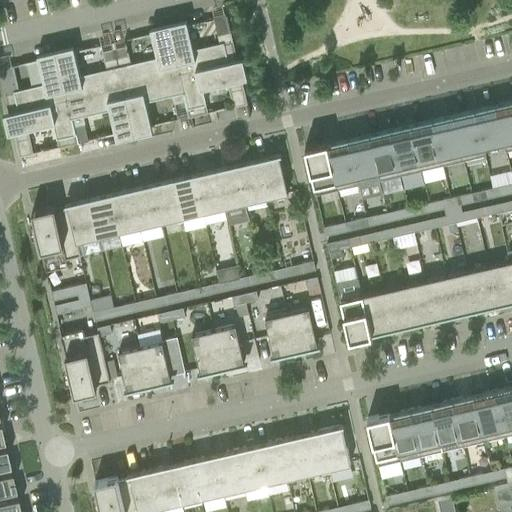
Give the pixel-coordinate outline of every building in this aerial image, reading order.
[(185,19),(168,23),(169,29),(179,73),(235,60),(225,17),(225,18),(224,18),(214,20),(217,35),(219,43),(192,50),(187,26),(187,25),(185,19)] [(179,73),(169,29),(168,23),(149,28),(151,33),(152,34),(157,58),(130,64),(128,55),(117,58),(116,58),(123,86),(179,73)] [(66,99),(123,86),(116,58),(115,58),(104,61),(106,70),(79,76),(74,52),(74,51),(73,45),(55,49),(66,99)] [(12,65),(0,68),(0,74),(9,112),(66,99),(55,49),(36,54),(38,59),(12,65)] [(236,59),(179,73),(189,116),(207,112),(201,88),(227,82),(233,106),(247,103),(245,95),(241,79),(247,78),(242,58),(236,59)] [(179,73),(123,86),(133,130),(134,135),(152,131),(150,126),(150,124),(145,101),(171,94),(173,103),(182,101),(185,100),(179,73)] [(123,86),(66,99),(72,126),(73,126),(76,125),(84,124),(83,115),(109,109),(115,132),(115,134),(116,139),(134,135),(133,130),(123,86)] [(9,112),(3,113),(8,133),(13,131),(13,132),(19,156),(32,153),(27,128),(53,122),(58,147),(76,143),(72,126),(66,99),(9,112)] [(511,99),(495,103),(496,107),(504,142),(506,150),(511,148),(511,99)] [(495,103),(474,108),(474,109),(483,147),(504,142),(496,107),(495,103)] [(474,108),(453,113),(454,117),(463,160),(484,155),(483,147),(474,109),(474,108)] [(453,113),(432,118),(442,165),(463,160),(454,117),(453,113)] [(432,118),(410,123),(411,127),(421,170),(442,165),(432,118)] [(410,123),(389,127),(390,128),(400,175),(421,170),(411,127),(410,123)] [(389,127),(368,132),(369,137),(377,172),(378,180),(379,179),(400,175),(390,128),(389,127)] [(368,132),(347,137),(348,138),(356,176),(357,176),(377,172),(369,137),(368,132)] [(347,137),(326,142),(327,146),(337,189),(358,184),(359,184),(357,176),(356,176),(348,138),(347,137)] [(315,144),(304,147),(305,147),(307,157),(315,194),(337,189),(327,146),(326,141),(315,144)] [(279,153),(257,158),(257,159),(266,197),(288,192),(284,175),(280,159),(281,159),(279,153)] [(257,158),(236,163),(245,202),(266,197),(257,159),(257,158)] [(236,163),(215,168),(215,169),(224,207),(230,234),(251,230),(245,202),(236,163)] [(215,168),(194,173),(203,212),(224,207),(215,169),(215,168)] [(194,173),(172,178),(182,217),(203,212),(194,173)] [(172,178),(151,182),(160,222),(182,217),(172,178)] [(151,182),(130,187),(139,227),(160,222),(151,182)] [(494,196),(506,194),(504,185),(492,188),(494,196)] [(130,187),(109,192),(118,231),(139,227),(130,187)] [(480,191),(482,199),(494,196),(492,188),(480,191)] [(109,192),(88,197),(88,198),(97,236),(118,231),(109,192)] [(458,196),(450,197),(453,210),(461,208),(458,196)] [(88,197),(64,203),(64,204),(67,204),(67,206),(68,206),(76,241),(77,241),(97,236),(88,198),(88,197)] [(450,197),(429,202),(431,211),(444,208),(445,211),(453,210),(450,197)] [(498,212),(510,209),(508,201),(496,203),(498,212)] [(496,203),(484,206),(486,215),(498,212),(496,203)] [(410,216),(422,213),(420,204),(408,207),(410,216)] [(68,206),(67,206),(55,209),(54,205),(31,210),(34,223),(30,224),(33,236),(37,235),(45,271),(68,266),(66,258),(79,255),(68,206)] [(396,210),(398,219),(410,216),(408,207),(396,210)] [(461,208),(453,210),(456,222),(464,220),(461,208)] [(453,210),(445,211),(447,224),(456,222),(453,210)] [(368,226),(380,223),(378,214),(366,217),(368,226)] [(354,220),(356,229),(368,226),(366,217),(354,220)] [(413,231),(425,229),(423,220),(411,223),(413,231)] [(411,223),(399,226),(401,234),(413,231),(411,223)] [(335,224),(323,227),(325,236),(337,233),(335,224)] [(371,241),(383,238),(381,230),(369,233),(371,241)] [(424,231),(416,234),(420,244),(428,241),(424,231)] [(369,233),(357,235),(359,244),(371,241),(369,233)] [(327,243),(329,251),(341,248),(339,240),(327,243)] [(301,263),(303,272),(315,269),(313,260),(301,263)] [(511,274),(509,260),(488,265),(496,300),(497,304),(511,300),(511,274)] [(488,265),(467,270),(476,309),(497,304),(496,300),(488,265)] [(275,278),(273,270),(261,272),(263,281),(275,278)] [(467,270),(446,275),(454,310),(455,314),(476,309),(467,270)] [(249,275),(251,284),(263,281),(261,272),(249,275)] [(446,275),(425,280),(434,318),(434,319),(455,314),(454,310),(446,275)] [(317,276),(304,279),(306,288),(307,288),(309,295),(320,292),(317,276)] [(221,291),(233,288),(231,279),(219,282),(221,291)] [(425,280),(404,285),(412,320),(413,324),(434,319),(434,318),(425,280)] [(78,294),(78,296),(88,294),(86,282),(50,291),(52,300),(78,294)] [(207,285),(209,294),(221,291),(219,282),(207,285)] [(404,285),(383,289),(391,328),(392,329),(413,324),(412,320),(404,285)] [(360,287),(338,292),(346,327),(346,328),(348,334),(348,336),(349,339),(360,337),(371,334),(370,329),(362,294),(360,287)] [(179,301),(191,298),(189,289),(177,292),(179,301)] [(362,294),(370,329),(371,334),(371,333),(392,329),(391,328),(383,289),(364,294),(362,294)] [(256,290),(243,293),(245,302),(258,299),(256,290)] [(165,295),(167,303),(179,301),(177,292),(165,295)] [(243,293),(231,296),(233,305),(235,304),(238,315),(247,313),(248,313),(245,302),(243,293)] [(88,294),(78,296),(79,298),(53,304),(55,313),(91,305),(88,294)] [(111,295),(90,299),(91,305),(95,320),(115,315),(111,295)] [(137,310),(149,308),(147,299),(134,302),(137,310)] [(122,304),(125,313),(137,310),(134,302),(122,304)] [(183,307),(170,310),(172,319),(185,316),(183,307)] [(308,307),(286,312),(295,350),(317,345),(317,344),(308,307)] [(170,310),(158,313),(160,322),(172,319),(170,310)] [(286,312),(265,317),(273,354),(273,355),(295,350),(286,312)] [(98,332),(99,336),(111,333),(109,324),(97,327),(98,332)] [(235,324),(213,329),(222,367),(244,362),(244,361),(235,324)] [(98,332),(84,335),(83,328),(60,333),(68,369),(63,370),(66,382),(71,381),(74,394),(96,388),(95,385),(110,381),(99,336),(98,332)] [(213,329),(191,334),(200,371),(200,372),(222,367),(213,329)] [(162,340),(140,346),(149,384),(171,379),(170,378),(162,340)] [(140,346),(118,351),(127,388),(127,389),(149,384),(140,346)] [(511,384),(494,389),(505,436),(511,434),(511,384)] [(494,389),(473,393),(474,398),(484,441),(505,436),(494,389)] [(473,393),(452,398),(452,399),(463,445),(484,441),(474,398),(473,393)] [(452,398),(431,403),(432,407),(442,450),(463,445),(452,399),(452,398)] [(431,403),(410,408),(410,409),(421,455),(442,450),(432,407),(431,403)] [(389,412),(400,460),(421,455),(410,409),(410,408),(389,413),(389,412)] [(389,412),(367,417),(381,478),(402,473),(399,460),(400,460),(389,412)] [(343,423),(319,429),(319,430),(328,468),(350,463),(347,446),(348,446),(343,423)] [(319,429),(298,434),(299,438),(307,473),(328,468),(319,430),(319,429)] [(298,434),(277,439),(286,478),(307,473),(299,438),(298,434)] [(277,439),(256,444),(257,448),(265,483),(286,478),(277,439)] [(256,444),(235,448),(235,449),(244,488),(265,483),(257,448),(256,444)] [(235,448),(214,453),(215,457),(223,493),(244,488),(235,449),(235,448)] [(214,453),(193,458),(193,459),(202,497),(223,493),(215,457),(214,453)] [(193,458),(172,463),(173,467),(181,502),(202,497),(193,459),(193,458)] [(0,489),(6,488),(12,487),(9,470),(2,471),(1,466),(0,464),(0,463),(0,489)] [(172,463),(151,468),(160,507),(181,502),(173,467),(172,463)] [(151,468),(127,473),(127,475),(129,474),(130,477),(131,477),(138,511),(139,511),(140,511),(160,507),(151,468)] [(504,468),(491,471),(494,479),(506,477),(504,468)] [(484,482),(494,479),(491,471),(482,473),(484,482)] [(472,484),(484,482),(482,473),(470,476),(472,484)] [(97,495),(92,496),(95,508),(100,507),(101,511),(138,511),(131,477),(130,477),(117,480),(117,476),(94,481),(97,494),(97,495)] [(470,476),(458,478),(460,487),(472,484),(470,476)] [(458,478),(449,481),(451,489),(460,487),(458,478)] [(442,491),(451,489),(449,481),(440,483),(442,491)] [(511,481),(507,482),(492,486),(497,508),(511,504),(511,481)] [(440,483),(428,485),(430,494),(442,491),(440,483)] [(416,488),(418,497),(430,494),(428,485),(416,488)] [(0,511),(14,511),(18,511),(14,495),(8,496),(7,491),(6,489),(6,488),(0,489),(0,511)] [(416,488),(406,490),(408,499),(418,497),(416,488)] [(399,501),(408,499),(406,490),(397,493),(399,501)] [(397,493),(385,495),(387,504),(399,501),(397,493)] [(455,511),(451,495),(436,499),(439,511),(455,511)] [(356,502),(358,511),(370,508),(368,499),(356,502)]
